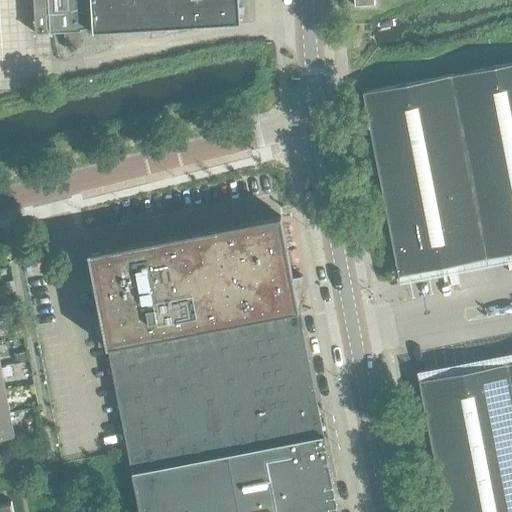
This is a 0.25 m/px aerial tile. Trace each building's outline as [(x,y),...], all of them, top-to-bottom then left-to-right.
[(34,0),(36,30),(35,30),(35,32),(80,29),(80,27),(93,26),(93,29),(238,20),(236,0),(34,0)] [(511,251),(511,62),(452,75),(487,257),(511,251)] [(487,257),(452,75),(363,92),(399,274),(487,257)] [(109,347),(299,310),(281,216),(90,252),(109,347)] [(14,280),(7,281),(9,292),(16,290),(14,280)] [(18,299),(8,301),(11,315),(20,313),(18,299)] [(338,511),(330,468),(324,435),(299,310),(109,347),(140,511),(338,511)] [(23,325),(14,326),(17,338),(25,337),(23,325)] [(25,352),(15,354),(16,361),(27,359),(25,352)] [(511,511),(511,387),(507,362),(419,379),(444,511),(511,511)] [(0,414),(10,412),(6,389),(0,389),(0,414)] [(10,412),(0,414),(0,438),(10,436),(15,436),(10,412)] [(0,511),(13,511),(11,500),(0,502),(0,511)]
